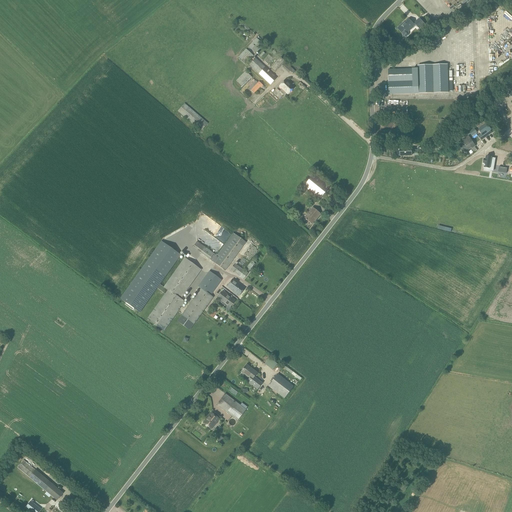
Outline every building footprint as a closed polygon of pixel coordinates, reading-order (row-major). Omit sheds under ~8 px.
[(434,21),(437,26),(444,20),(441,15),(438,17),(434,21)] [(402,33),(403,34),(403,37),(406,37),(408,35),(408,32),(407,31),(408,30),(409,31),(415,26),(409,19),(402,25),(398,29),(402,33)] [(419,29),(425,24),(419,19),(414,23),(419,29)] [(256,54),(264,45),(256,38),(248,47),(256,54)] [(253,61),(251,59),(253,56),(246,49),(237,58),(245,65),(250,60),(251,62),(249,65),(270,85),(277,78),(255,58),(253,61)] [(267,64),(273,59),(268,55),(263,60),(267,64)] [(275,72),(281,66),(288,73),(290,71),(291,73),(292,72),(293,74),(294,74),(295,72),(285,62),(280,58),(271,68),(275,72)] [(413,68),(388,70),(389,95),(414,94),(418,94),(449,93),(448,64),(418,65),(418,84),(414,84),(413,68)] [(242,87),(252,77),(246,71),(236,81),(242,87)] [(480,78),(471,79),(471,82),(468,82),(468,93),(481,92),(480,78)] [(282,89),(280,91),(284,95),(286,93),(288,95),(294,88),(286,80),(279,87),(282,89)] [(254,94),(262,85),(259,82),(258,83),(256,81),(248,88),(254,94)] [(258,110),(265,102),(263,100),(255,108),(258,110)] [(201,131),(208,123),(184,103),(178,111),(201,131)] [(440,119),(439,124),(442,125),(442,128),(447,128),(448,120),(449,121),(449,117),(446,116),(445,120),(444,120),(443,120),(440,119)] [(481,133),(478,136),(479,137),(482,140),(492,133),(489,128),(486,124),(480,129),(479,130),(478,130),(481,133)] [(396,132),(387,132),(388,138),(396,138),(399,138),(399,136),(405,136),(408,136),(408,130),(405,130),(405,127),(398,127),(399,131),(396,132)] [(468,136),(460,142),(462,145),(459,147),(462,151),(465,149),(466,151),(472,148),(475,146),(468,136)] [(444,151),(445,143),(437,142),(436,149),(444,151)] [(485,159),(484,161),(485,161),(484,167),(485,167),(485,168),(492,170),(494,158),(486,157),(486,159),(485,159)] [(303,186),(319,199),(329,187),(313,174),(303,186)] [(316,220),(320,214),(312,208),(304,218),(312,224),(315,219),(316,220)] [(233,233),(216,255),(197,241),(193,247),(210,259),(214,263),(225,271),(246,243),(233,233)] [(157,288),(165,294),(167,290),(163,287),(160,284),(180,255),(161,241),(120,299),(126,303),(125,305),(133,310),(134,308),(140,312),(157,288)] [(249,254),(254,257),(259,249),(254,246),(249,254)] [(163,287),(167,290),(165,294),(147,319),(164,331),(185,302),(181,299),(201,270),(184,258),(163,287)] [(251,261),(247,267),(251,271),(256,265),(251,261)] [(235,263),(230,270),(243,279),(248,273),(235,263)] [(189,331),(194,324),(213,298),(211,295),(224,277),(212,268),(198,287),(201,289),(181,315),(177,321),(177,322),(189,331)] [(239,296),(245,288),(233,279),(227,287),(233,292),(233,293),(236,296),(237,295),(239,296)] [(232,296),(230,295),(229,296),(223,291),(217,298),(227,306),(226,307),(229,309),(235,301),(231,298),(232,296)] [(265,368),(272,373),(276,368),(269,363),(265,368)] [(253,377),(257,373),(246,365),(241,372),(250,379),(250,378),(251,379),(253,377)] [(284,399),(294,386),(278,374),(268,386),(284,399)] [(262,383),(253,377),(251,379),(250,378),(250,379),(248,381),(257,389),(262,383)] [(217,405),(237,420),(246,409),(225,394),(217,405)] [(211,412),(203,423),(211,429),(219,419),(211,412)] [(24,460),(17,468),(56,500),(63,493),(24,460)] [(31,502),(26,508),(30,511),(38,511),(40,509),(31,502)]
